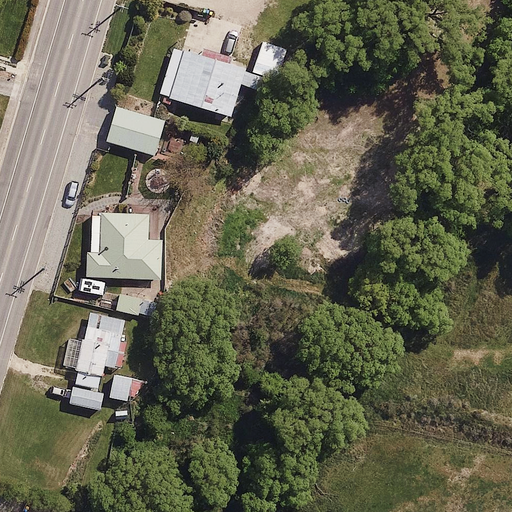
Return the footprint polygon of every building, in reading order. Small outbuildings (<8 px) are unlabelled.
[(282,76),(291,37),(177,12),(159,93),(234,109),(239,83),(262,88),(266,72),(282,76)] [(112,102),(103,140),(157,153),(165,114),(112,102)] [(148,235),(149,208),(90,207),(88,273),(162,275),(163,236),(148,235)] [(100,307),(132,307),(132,314),(155,314),(156,307),(160,308),(161,289),(101,289),(100,307)] [(68,402),(95,407),(103,362),(122,365),(127,339),(120,338),(125,313),(89,306),(82,338),(66,335),(61,362),(75,365),(68,402)] [(132,373),(114,369),(107,395),(125,399),(132,373)]
